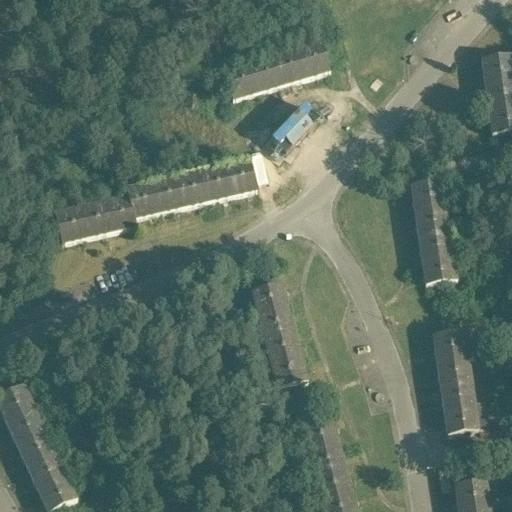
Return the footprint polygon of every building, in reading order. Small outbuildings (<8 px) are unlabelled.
[(321,47),(223,76),(233,107),(330,78),(321,47)] [(511,60),(481,65),(487,107),(492,141),(511,137),(511,60)] [(249,166),(126,194),(128,202),(54,219),(62,250),(136,233),(134,225),(257,197),(249,166)] [(442,186),(410,191),(425,291),(457,287),(442,186)] [(308,387),(282,289),(251,297),(277,395),(296,391),(308,387)] [(464,336),(432,341),(447,441),(479,437),(464,336)] [(61,471),(24,391),(9,398),(0,401),(0,415),(44,511),(62,511),(77,505),(61,471)] [(320,430),(302,435),(322,511),(355,511),(333,426),(320,430)] [(489,511),(486,486),(454,491),(457,511),(489,511)]
